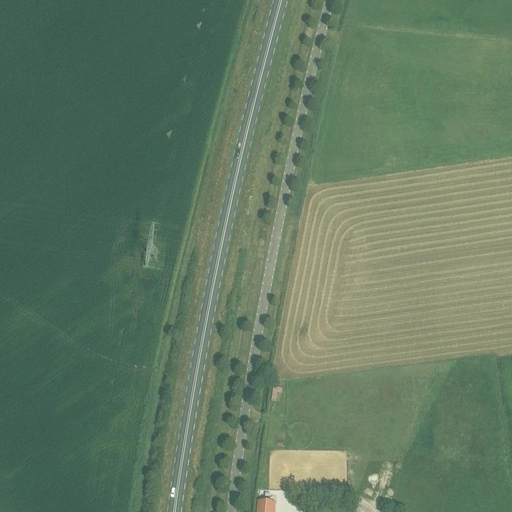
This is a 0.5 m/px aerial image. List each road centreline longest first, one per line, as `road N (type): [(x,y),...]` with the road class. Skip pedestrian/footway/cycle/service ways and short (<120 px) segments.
road 1 (primary): [(176,511),(210,299),(280,0)]
road 2 (unclassified): [(231,511),(273,248),(330,0)]
